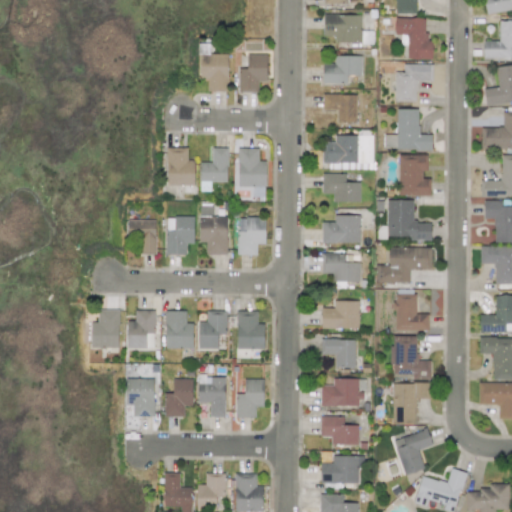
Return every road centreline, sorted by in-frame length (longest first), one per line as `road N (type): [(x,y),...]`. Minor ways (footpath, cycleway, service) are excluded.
road 1 (residential): [(283,511),(287,0)]
road 2 (residential): [(469,436),(459,347),(462,0)]
road 3 (residential): [(105,280),(285,284)]
road 4 (residential): [(138,447),(284,447)]
